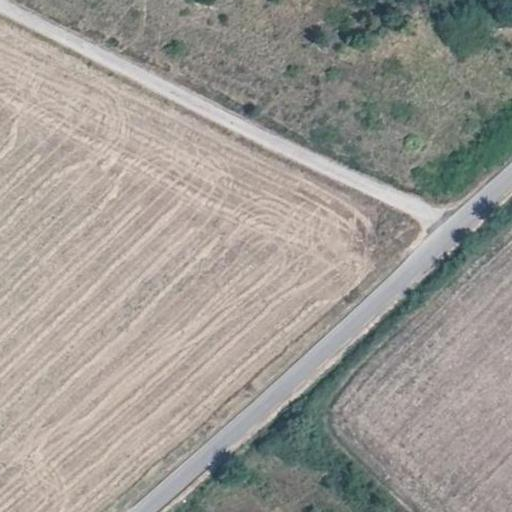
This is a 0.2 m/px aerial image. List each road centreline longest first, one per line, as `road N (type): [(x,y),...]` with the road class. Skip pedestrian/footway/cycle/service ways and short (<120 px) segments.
road 1 (unclassified): [(0,6),(460,227)]
road 2 (tertiary): [(270,399),(460,227)]
road 3 (tertiary): [(270,399),(144,511)]
